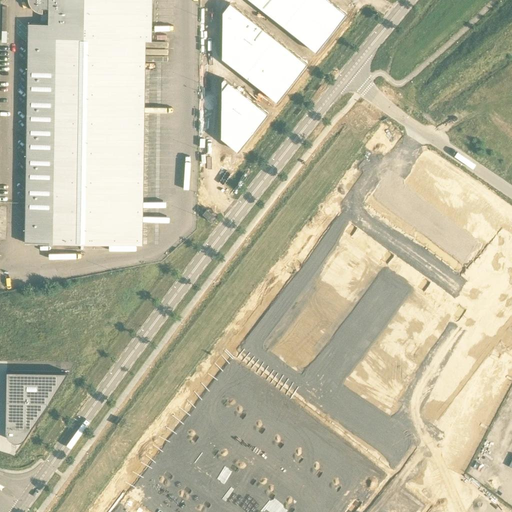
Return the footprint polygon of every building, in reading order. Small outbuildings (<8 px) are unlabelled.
[(41,12),(40,23),(28,23),(25,242),(137,244),(140,41),(152,41),(152,0),(28,0),(29,2),(30,5),(32,7),(34,9),(36,11),(39,12),(41,12)] [(249,0),(317,54),(348,15),(329,0),(249,0)] [(227,10),(222,16),(222,59),(278,103),(309,64),(232,4),(227,10)] [(221,138),(239,153),(271,112),(227,77),(221,85),(221,138)] [(511,307),(356,192),(110,511),(422,511),(430,502),(392,471),(511,315),(511,307)] [(6,424),(6,431),(7,435),(9,439),(12,441),(16,442),(17,426),(32,427),(68,372),(7,371),(6,403),(7,403),(7,424),(6,424)]
